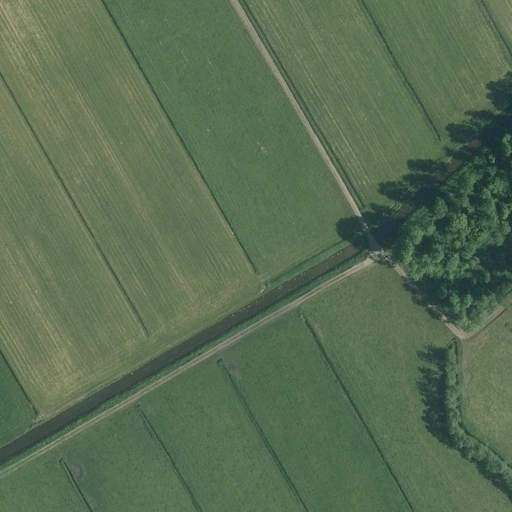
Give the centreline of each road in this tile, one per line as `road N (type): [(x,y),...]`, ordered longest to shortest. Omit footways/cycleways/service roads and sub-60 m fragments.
road 1 (track): [(231,0),(374,252),(0,475)]
road 2 (track): [(372,247),(458,334),(470,335),(511,299)]
road 3 (track): [(511,121),(380,249)]
road 4 (track): [(392,238),(469,324),(511,287)]
